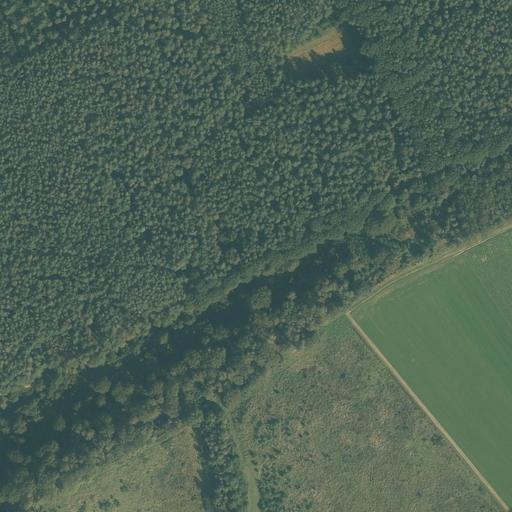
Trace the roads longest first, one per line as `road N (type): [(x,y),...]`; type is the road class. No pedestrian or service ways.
road 1 (track): [(0,439),(149,347),(281,282),(421,188),(429,174)]
road 2 (track): [(0,393),(429,174)]
road 3 (track): [(206,413),(380,281),(511,219)]
road 4 (track): [(0,66),(133,0)]
